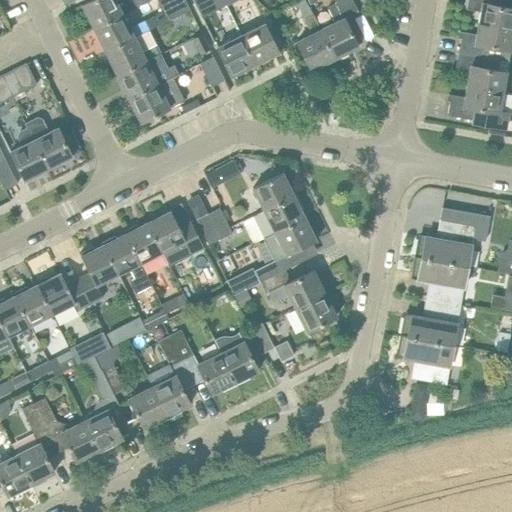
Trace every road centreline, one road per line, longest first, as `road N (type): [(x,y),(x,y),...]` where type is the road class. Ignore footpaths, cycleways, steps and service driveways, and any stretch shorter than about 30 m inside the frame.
road 1 (residential): [(69,511),(191,451),(344,404),(397,159)]
road 2 (residential): [(128,184),(222,137),(253,133),(397,159)]
road 3 (residential): [(128,184),(36,0)]
road 4 (residential): [(397,159),(433,0)]
road 5 (residential): [(0,248),(128,184)]
